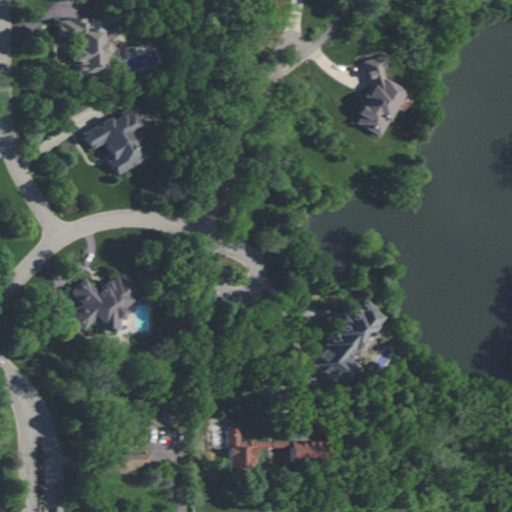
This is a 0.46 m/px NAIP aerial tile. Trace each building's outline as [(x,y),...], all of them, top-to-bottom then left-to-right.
[(101,75),(100,54),(107,53),(106,42),(100,42),(99,18),(86,18),(57,19),(57,36),(72,36),(73,75),(101,75)] [(361,60),(366,88),(357,107),(358,113),(353,123),(378,136),(401,89),(383,80),(381,69),(383,65),(381,56),(361,60)] [(146,157),(131,129),(136,126),(126,108),(80,133),(88,148),(100,142),(109,158),(106,159),(114,175),(146,157)] [(119,331),(118,322),(124,314),(124,308),(136,293),(135,284),(119,270),(112,279),(107,279),(97,291),(82,277),(69,292),(81,302),(69,317),(83,330),(94,318),(95,333),(119,331)] [(309,363),(342,389),(358,369),(347,360),(378,320),(368,312),(371,308),(359,298),(345,317),(337,310),(330,320),(338,326),(309,363)] [(148,427),(175,426),(174,401),(147,401),(148,427)] [(226,465),(252,465),(252,446),(257,446),(257,440),(239,440),(238,425),(226,425),(226,465)] [(289,460),(322,459),(322,441),(289,441),(289,460)] [(151,453),(108,453),(108,473),(151,472),(151,453)]
